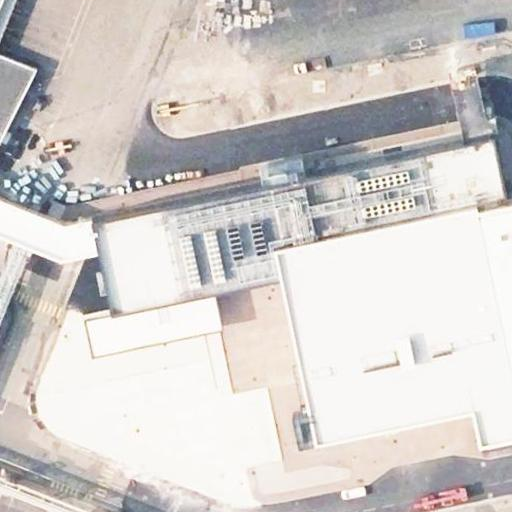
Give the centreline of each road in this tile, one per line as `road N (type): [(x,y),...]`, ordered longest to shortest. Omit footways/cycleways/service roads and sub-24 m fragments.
road 1 (unknown): [(0,404),(152,21)]
road 2 (unknown): [(329,511),(342,475),(348,116)]
